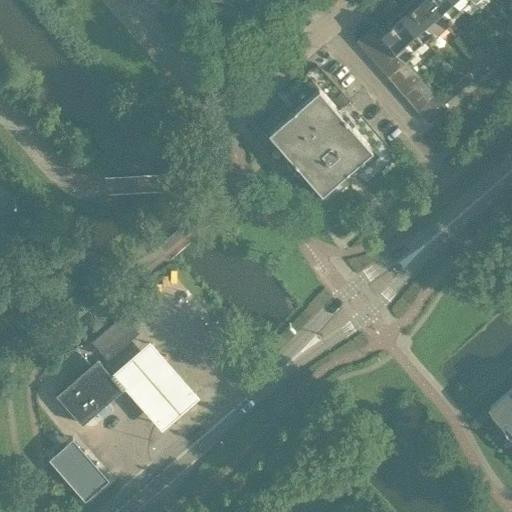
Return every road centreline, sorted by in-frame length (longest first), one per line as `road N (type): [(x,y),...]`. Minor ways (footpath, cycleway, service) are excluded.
road 1 (tertiary): [(112,511),(511,167)]
road 2 (residential): [(218,119),(354,0)]
road 3 (residential): [(218,119),(113,0)]
